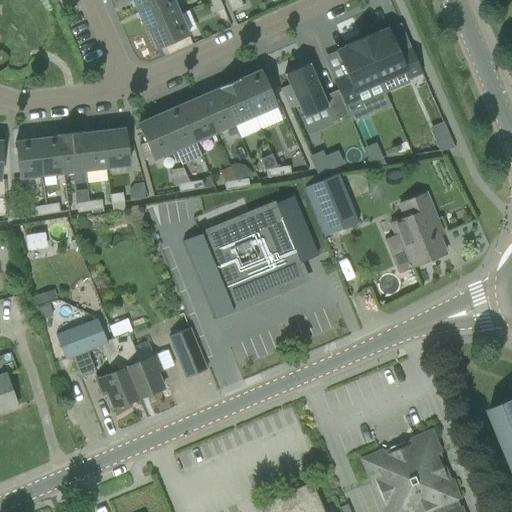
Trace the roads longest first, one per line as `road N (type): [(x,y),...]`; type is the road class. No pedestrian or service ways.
road 1 (tertiary): [(0,504),(438,322)]
road 2 (residential): [(128,87),(330,0)]
road 3 (secondary): [(511,131),(459,0)]
road 4 (residential): [(0,96),(24,103),(128,87)]
